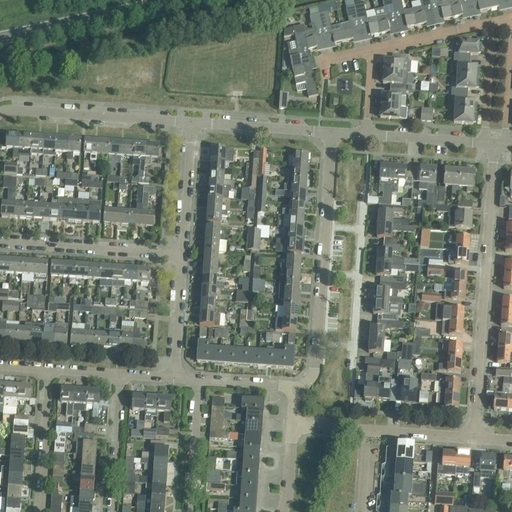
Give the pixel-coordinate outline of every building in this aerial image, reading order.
[(353,0),(347,0),(344,1),(346,9),(355,7),(353,0)] [(392,26),(397,25),(391,0),(384,0),(382,1),(385,15),(376,17),(380,34),(393,31),(392,26)] [(391,0),(397,25),(402,24),(403,29),(416,26),(413,9),(404,11),(401,0),(391,0)] [(420,0),(422,7),(413,9),(416,26),(429,23),(428,18),(433,17),(429,0),(420,0)] [(429,0),(433,17),(439,16),(440,21),(453,18),(449,1),(440,3),(439,0),(429,0)] [(453,0),(449,1),(453,18),(466,15),(464,10),(470,9),(467,0),(453,0)] [(476,13),(489,10),(486,0),(467,0),(470,9),(475,8),(476,13)] [(486,0),(489,10),(502,7),(501,2),(506,1),(505,0),(486,0)] [(380,34),(376,17),(367,19),(364,5),(355,7),(361,33),(366,32),(367,37),(380,34)] [(317,7),(309,9),(310,16),(319,15),(317,7)] [(349,23),(340,25),(344,42),(357,39),(355,34),(361,33),(355,7),(346,9),(349,23)] [(328,13),(319,15),(324,41),(330,40),(331,45),(344,42),(340,25),(331,27),(328,13)] [(302,26),(293,28),(295,35),(304,33),(307,50),(308,50),(317,48),(320,47),(319,43),(324,41),(319,15),(310,16),(310,17),(312,30),(306,30),(305,26),(302,26)] [(293,29),(293,28),(284,30),(284,38),(295,35),(293,29)] [(310,59),(308,50),(307,50),(304,33),(295,35),(298,50),(288,52),(292,69),(305,66),(304,60),(310,59)] [(454,53),(453,59),(466,60),(467,55),(478,55),(478,53),(480,53),(481,43),(472,43),(472,40),(465,40),(464,42),(459,42),(459,54),(454,53)] [(381,72),(407,74),(409,74),(410,74),(411,62),(410,62),(408,62),(409,56),(392,55),(396,55),(395,61),(392,61),(384,60),(384,63),(382,62),(381,72)] [(458,66),(457,77),(479,79),(479,69),(477,69),(477,67),(466,66),(466,60),(453,59),(453,65),(458,66)] [(305,66),(292,69),(296,85),(305,83),(308,98),(318,96),(312,70),(306,71),(305,66)] [(422,70),(422,74),(429,75),(430,67),(425,67),(422,70)] [(407,74),(381,72),(380,81),(383,81),(383,83),(394,84),(393,90),(406,91),(407,74)] [(479,79),(457,77),(456,89),(451,88),(451,90),(451,94),(464,95),(464,89),(475,90),(476,88),(478,88),(479,79)] [(406,91),(393,90),(393,96),(382,95),(382,97),(379,97),(378,106),(400,108),(401,96),(406,97),(406,91)] [(427,93),(419,92),(426,101),(427,100),(427,93)] [(288,93),(280,93),(279,109),(287,109),(288,93)] [(455,100),(455,112),(476,113),(477,104),(474,104),(474,101),(463,101),(464,95),(451,94),(451,100),(455,100)] [(400,108),(378,106),(378,115),(380,116),(380,118),(399,120),(400,108)] [(475,123),(476,113),(455,112),(454,123),(473,125),(473,122),(475,123)] [(19,150),(20,136),(7,135),(7,141),(1,141),(0,147),(1,149),(13,149),(12,159),(18,159),(18,150),(19,150)] [(19,150),(30,151),(31,136),(20,136),(19,150)] [(44,137),(31,136),(30,151),(30,155),(42,156),(44,137)] [(55,157),(56,138),(44,137),(42,156),(55,157)] [(67,153),(67,161),(68,139),(56,138),(55,157),(55,152),(67,153)] [(81,140),(68,139),(67,161),(72,161),(73,154),(80,154),(81,140)] [(97,155),(98,141),(85,140),(84,154),(91,155),(90,162),(96,162),(97,155)] [(97,155),(109,156),(109,142),(98,141),(97,155)] [(109,156),(121,157),(122,143),(109,142),(109,156)] [(133,158),(134,144),(122,143),(121,157),(133,158)] [(146,145),(134,144),(133,158),(140,158),(139,166),(145,166),(146,145)] [(146,145),(145,166),(151,167),(151,159),(158,159),(159,145),(146,145)] [(212,149),(211,162),(225,163),(226,150),(212,149)] [(251,165),(259,165),(260,153),(239,151),(239,156),(251,157),(251,165)] [(293,168),(307,169),(308,163),(310,162),(310,157),(308,156),(302,155),(302,153),(295,153),(295,155),(294,155),(293,168)] [(211,162),(210,174),(224,175),(225,168),(229,168),(229,164),(225,164),(225,163),(211,162)] [(4,174),(17,175),(17,169),(17,165),(5,164),(4,174)] [(259,165),(251,165),(246,164),(246,176),(248,176),(256,177),(258,177),(259,165)] [(391,196),(392,194),(393,167),(381,166),(379,186),(381,186),(383,187),(382,199),(378,198),(378,205),(380,205),(391,206),(391,196)] [(406,168),(393,167),(392,194),(398,195),(398,187),(404,188),(412,189),(413,174),(406,173),(406,168)] [(288,172),(288,179),(307,180),(307,169),(293,168),(293,172),(288,172)] [(437,210),(437,206),(438,189),(434,189),(434,184),(435,184),(436,170),(421,169),(420,179),(419,191),(427,191),(427,194),(429,194),(429,204),(424,203),(423,209),(437,210)] [(458,200),(459,187),(460,171),(445,170),(444,186),(452,187),(451,200),(458,200)] [(474,172),(460,171),(459,187),(467,188),(467,192),(473,193),(474,172)] [(83,173),(82,182),(93,183),(93,177),(95,177),(95,176),(88,176),(88,173),(83,173)] [(224,175),(210,174),(209,186),(234,188),(234,182),(231,182),(231,181),(224,181),(224,175)] [(256,189),(256,177),(248,176),(247,189),(249,189),(256,189)] [(14,218),(15,204),(16,185),(16,179),(4,178),(3,189),(9,189),(8,204),(2,203),(1,217),(14,218)] [(306,193),(307,180),(288,179),(288,186),(284,185),(284,191),(306,193)] [(53,186),(53,181),(41,181),(40,187),(46,187),(46,191),(48,194),(52,195),(52,186),(53,186)] [(234,188),(209,186),(208,199),(222,200),(229,200),(229,193),(231,193),(231,188),(234,188)] [(142,205),(141,227),(153,228),(154,214),(147,213),(148,197),(155,197),(156,188),(143,187),(143,188),(143,194),(142,205)] [(267,190),(259,189),(258,202),(267,202),(266,202),(267,190)] [(305,205),(306,193),(284,191),(283,197),(291,198),(291,204),(305,205)] [(63,222),(64,200),(58,199),(58,208),(51,207),(51,221),(63,222)] [(208,199),(207,211),(221,212),(222,200),(208,199)] [(38,220),(51,221),(51,207),(45,207),(45,200),(39,200),(39,202),(38,220)] [(75,223),(77,201),(64,200),(63,222),(75,223)] [(87,224),(89,203),(89,201),(77,200),(77,201),(75,223),(87,224)] [(34,206),(27,205),(26,219),(38,220),(39,202),(34,201),(34,206)] [(267,202),(258,202),(258,214),(265,214),(265,206),(267,206),(267,202)] [(89,203),(87,224),(100,224),(101,210),(100,210),(101,203),(89,203)] [(26,219),(27,205),(15,204),(14,218),(26,219)] [(282,216),(290,216),(304,217),(305,205),(291,204),(291,210),(283,210),(282,216)] [(141,227),(142,205),(137,205),(136,213),(129,212),(128,226),(141,227)] [(396,206),(391,206),(380,205),(379,212),(378,225),(408,227),(408,222),(405,222),(392,221),(393,214),(402,214),(402,207),(396,206)] [(118,206),(117,211),(116,226),(128,226),(129,212),(121,212),(122,206),(118,206)] [(457,208),(444,207),(437,206),(437,210),(437,212),(449,213),(448,217),(449,218),(449,228),(456,229),(470,230),(472,215),(457,214),(457,208)] [(104,225),(116,226),(117,211),(105,210),(104,225)] [(227,212),(221,212),(207,211),(207,223),(221,224),(221,217),(227,217),(227,212)] [(254,214),(247,213),(243,213),(243,220),(248,220),(248,222),(247,221),(246,222),(243,222),(243,225),(253,226),(254,214)] [(304,217),(290,216),(289,228),(303,229),(304,217)] [(378,225),(377,238),(384,238),(384,245),(397,246),(397,239),(392,239),(392,232),(413,234),(413,228),(408,227),(378,225)] [(206,227),(205,240),(220,241),(221,228),(206,227)] [(289,240),(289,241),(302,242),(303,238),(306,238),(306,229),(303,229),(289,228),(289,240)] [(247,241),(254,241),(255,230),(243,230),(243,233),(248,234),(247,241)] [(421,247),(430,248),(430,230),(422,230),(421,247)] [(456,243),(455,250),(469,251),(470,238),(456,237),(456,238),(450,238),(449,243),(456,243)] [(220,241),(205,240),(205,252),(219,253),(226,253),(227,242),(220,241)] [(289,241),(289,240),(283,240),(282,253),(288,253),(302,254),(303,253),(303,248),(302,247),(302,242),(289,241)] [(401,246),(397,246),(384,245),(384,251),(378,251),(377,263),(404,265),(404,260),(398,260),(398,259),(391,258),(392,252),(400,253),(401,246)] [(469,251),(455,250),(455,258),(448,258),(448,263),(455,263),(455,264),(468,265),(469,251)] [(205,252),(204,264),(218,265),(219,253),(205,252)] [(280,265),(280,269),(300,271),(301,266),(302,265),(302,260),(301,259),(301,258),(288,257),(287,265),(280,265)] [(0,273),(9,274),(10,260),(0,259),(0,273)] [(22,275),(23,261),(10,260),(9,274),(22,275)] [(34,276),(35,262),(23,261),(22,275),(34,276)] [(35,262),(34,276),(35,276),(34,281),(46,282),(48,263),(35,262)] [(63,278),(64,264),(52,263),(51,277),(63,278)] [(383,277),(382,284),(402,285),(404,285),(404,283),(407,283),(407,280),(404,280),(404,278),(396,277),(397,271),(404,272),(405,266),(404,266),(404,265),(377,263),(376,276),(383,277)] [(77,265),(64,264),(63,278),(75,279),(77,265)] [(204,264),(203,277),(217,278),(218,265),(204,264)] [(75,279),(88,280),(89,266),(77,265),(75,279)] [(100,281),(101,267),(89,266),(88,280),(100,281)] [(446,279),(445,286),(465,287),(466,274),(453,273),(453,274),(446,273),(446,274),(443,273),(443,268),(433,268),(419,266),(419,270),(427,271),(427,277),(442,279),(446,279)] [(112,287),(112,281),(113,267),(101,267),(100,281),(99,286),(112,287)] [(125,268),(113,267),(112,281),(124,282),(125,268)] [(136,283),(137,269),(125,268),(124,282),(136,283)] [(148,288),(157,289),(158,277),(150,276),(150,270),(137,269),(136,283),(149,284),(148,288)] [(286,276),(286,282),(299,283),(300,283),(301,282),(301,277),(300,276),(300,271),(280,269),(280,276),(286,276)] [(511,276),(504,276),(503,289),(511,290),(511,276)] [(217,284),(217,278),(203,277),(202,289),(224,290),(224,284),(217,284)] [(280,294),(299,295),(299,283),(286,282),(280,282),(280,294)] [(375,289),(374,302),(401,304),(401,299),(397,299),(397,292),(402,292),(402,285),(382,284),(382,290),(375,289)] [(464,301),(465,287),(445,286),(444,294),(444,299),(451,299),(451,300),(464,301)] [(202,289),(201,301),(215,302),(216,290),(224,290),(202,289)] [(0,299),(8,300),(8,299),(8,292),(8,291),(0,290),(0,299)] [(284,307),(298,308),(299,295),(280,294),(279,300),(285,300),(284,307)] [(441,295),(422,294),(421,302),(440,303),(441,295)] [(511,299),(503,299),(502,313),(511,313),(511,299)] [(201,301),(200,313),(224,315),(224,309),(215,308),(215,302),(201,301)] [(380,315),(379,322),(399,323),(397,323),(398,316),(387,315),(388,309),(400,310),(401,304),(374,302),(373,315),(380,315)] [(418,302),(416,309),(427,312),(429,305),(418,302)] [(19,303),(7,303),(7,312),(18,313),(19,303)] [(59,305),(49,305),(48,312),(56,313),(56,311),(59,311),(59,305)] [(284,315),(283,319),(297,320),(298,308),(284,307),(275,306),(275,312),(277,315),(284,315)] [(443,322),(463,323),(464,310),(451,309),(450,310),(444,309),(443,322)] [(224,315),(200,313),(199,326),(214,327),(220,327),(221,315),(224,315)] [(511,313),(502,313),(501,327),(511,327),(511,313)] [(239,329),(247,329),(248,322),(246,322),(247,316),(240,316),(239,329)] [(257,323),(257,317),(251,317),(251,322),(248,322),(247,329),(248,329),(254,330),(255,323),(257,323)] [(296,332),(297,320),(283,319),(276,319),(275,331),(296,332)] [(370,340),(384,341),(385,329),(399,330),(399,323),(379,322),(379,328),(370,327),(370,340)] [(463,323),(443,322),(442,335),(449,336),(462,337),(463,323)] [(29,344),(30,324),(25,324),(25,329),(18,329),(17,343),(29,344)] [(43,325),(30,324),(29,344),(42,345),(43,331),(43,325)] [(55,332),(54,346),(67,346),(68,332),(68,325),(56,325),(55,332)] [(83,348),(84,333),(84,325),(79,325),(79,333),(72,333),(71,347),(83,348)] [(120,350),(132,351),(133,328),(121,327),(121,332),(120,350)] [(18,329),(6,328),(5,342),(17,343),(18,329)] [(133,328),(132,351),(145,352),(146,338),(139,337),(139,330),(134,329),(134,328),(133,328)] [(248,329),(247,329),(239,329),(241,329),(241,337),(247,338),(248,329)] [(104,335),(96,334),(95,348),(107,349),(108,335),(109,331),(109,330),(104,330),(104,335)] [(42,345),(54,346),(55,332),(43,331),(42,345)] [(115,332),(114,332),(114,331),(109,331),(108,335),(107,349),(120,350),(121,332),(115,332)] [(95,348),(96,334),(84,333),(83,348),(95,348)] [(511,351),(511,337),(499,336),(498,350),(511,351)] [(383,354),(384,341),(370,340),(369,353),(383,354)] [(197,363),(207,363),(208,349),(209,343),(199,343),(197,363)] [(413,344),(402,344),(401,353),(397,353),(396,361),(398,361),(405,361),(411,362),(413,344)] [(448,358),(461,359),(462,346),(449,345),(449,346),(442,345),(442,350),(449,351),(448,358)] [(221,350),(208,349),(207,363),(220,364),(221,350)] [(285,349),(285,354),(284,369),(293,369),(294,349),(285,349)] [(233,365),(234,351),(221,350),(220,364),(233,365)] [(511,351),(498,350),(497,364),(511,365),(511,364),(511,363),(511,351)] [(233,365),(246,366),(247,352),(234,351),(233,365)] [(258,367),(259,352),(247,352),(246,366),(258,367)] [(272,353),(259,352),(258,367),(271,368),(272,353)] [(271,368),(284,369),(285,354),(272,353),(271,368)] [(461,359),(448,358),(447,366),(441,365),(440,371),(447,371),(447,372),(460,373),(461,359)] [(364,399),(377,400),(378,380),(379,373),(379,368),(379,365),(380,360),(369,359),(368,375),(372,375),(372,385),(365,385),(364,399)] [(510,378),(510,377),(510,370),(497,369),(496,377),(510,378)] [(416,384),(409,383),(409,376),(397,375),(396,387),(402,388),(401,403),(415,404),(416,384)] [(378,380),(377,400),(390,401),(390,391),(391,387),(391,381),(378,380)] [(439,386),(439,394),(459,395),(460,382),(446,381),(446,382),(440,381),(439,386)] [(17,401),(18,386),(5,385),(4,403),(10,404),(10,409),(16,410),(17,401)] [(507,411),(508,392),(509,385),(503,385),(502,394),(495,393),(494,410),(507,411)] [(18,386),(17,401),(30,401),(30,400),(31,387),(18,386)] [(74,404),(75,390),(62,389),(61,404),(67,404),(66,417),(72,417),(73,404),(74,404)] [(74,404),(86,405),(87,391),(75,390),(74,404)] [(87,391),(86,405),(93,406),(93,411),(92,419),(98,419),(98,418),(99,407),(99,399),(100,392),(87,391)] [(428,405),(428,393),(420,393),(419,404),(428,405)] [(458,409),(459,395),(439,394),(439,397),(438,407),(458,409)] [(132,411),(145,411),(146,397),(133,396),(132,411)] [(145,417),(145,422),(151,422),(151,417),(156,417),(157,412),(158,398),(157,398),(147,397),(146,397),(145,411),(145,417)] [(242,404),(242,409),(248,410),(248,409),(262,410),(262,401),(253,401),(254,398),(239,397),(239,404),(242,404)] [(171,399),(158,398),(157,412),(164,413),(164,423),(169,423),(171,399)] [(212,407),(224,408),(225,399),(212,398),(212,407)] [(223,421),(224,408),(212,407),(211,420),(223,421)] [(261,423),(262,410),(248,409),(248,410),(242,409),(241,416),(237,416),(236,421),(241,422),(261,423)] [(28,423),(14,422),(13,435),(27,436),(28,423)] [(246,428),(246,435),(260,436),(261,423),(241,422),(241,428),(246,428)] [(56,427),(56,433),(67,434),(72,434),(72,428),(72,426),(64,425),(56,425),(56,427)] [(85,425),(84,432),(97,433),(97,426),(85,425)] [(156,429),(156,431),(156,437),(169,438),(169,430),(156,429)] [(156,440),(156,437),(156,431),(144,430),(143,433),(143,439),(156,440)] [(65,454),(67,434),(56,433),(55,453),(54,453),(54,454),(65,454)] [(76,443),(75,455),(96,456),(97,444),(93,443),(93,435),(80,435),(74,434),(74,443),(76,443)] [(259,449),(260,436),(246,435),(245,448),(259,449)] [(10,450),(24,451),(25,439),(11,438),(10,450)] [(142,453),(141,459),(154,460),(168,461),(169,449),(164,448),(165,442),(151,441),(150,448),(155,449),(154,454),(142,453)] [(413,464),(427,465),(431,465),(432,447),(397,445),(396,463),(413,464)] [(244,461),(258,462),(259,449),(245,448),(244,461)] [(0,456),(10,457),(10,462),(23,463),(24,451),(10,450),(10,451),(0,449),(0,456)] [(64,466),(65,454),(54,454),(53,465),(64,466)] [(438,459),(437,471),(442,471),(442,472),(446,476),(455,477),(455,475),(457,455),(443,454),(443,460),(438,459)] [(96,456),(75,455),(73,455),(73,459),(76,460),(82,460),(81,467),(95,468),(96,456)] [(457,455),(455,475),(469,476),(469,469),(470,456),(457,455)] [(498,478),(498,472),(495,471),(495,468),(496,458),(481,456),(480,466),(479,472),(481,472),(480,475),(474,474),(473,489),(479,489),(480,479),(494,480),(494,478),(498,478)] [(207,468),(207,471),(215,471),(216,459),(208,458),(208,467),(207,468)] [(504,468),(503,471),(505,472),(504,478),(509,479),(510,472),(511,472),(511,458),(504,458),(504,468)] [(126,459),(125,471),(133,472),(134,459),(126,459)] [(167,474),(168,461),(154,460),(141,459),(141,465),(148,465),(148,472),(167,474)] [(237,460),(236,473),(257,475),(258,462),(244,461),(237,460)] [(23,476),(23,463),(10,462),(10,463),(4,463),(4,468),(2,468),(1,474),(23,476)] [(426,474),(413,473),(413,464),(396,463),(395,480),(430,482),(431,465),(427,465),(426,474)] [(53,465),(52,478),(63,479),(64,466),(53,465)] [(94,481),(95,468),(81,467),(81,468),(78,468),(77,473),(73,473),(72,479),(94,481)] [(207,480),(207,484),(214,485),(215,471),(207,471),(207,480)] [(141,484),(146,484),(166,486),(167,474),(148,472),(153,473),(153,478),(141,478),(141,484)] [(256,488),(257,475),(236,473),(243,474),(242,487),(256,488)] [(8,480),(8,487),(22,488),(23,476),(1,474),(1,479),(8,480)] [(63,485),(63,479),(52,478),(52,490),(58,491),(58,485),(63,485)] [(80,492),(93,493),(94,481),(72,479),(72,480),(73,480),(73,485),(80,485),(80,492)] [(391,497),(429,500),(430,482),(395,480),(394,497),(391,497)] [(135,484),(124,483),(123,495),(134,496),(135,484)] [(166,486),(146,484),(146,489),(152,490),(152,497),(165,498),(166,486)] [(510,485),(502,484),(501,496),(509,497),(510,485)] [(0,494),(0,498),(21,500),(22,488),(8,487),(7,495),(0,494)] [(256,488),(242,487),(241,499),(255,500),(256,488)] [(52,490),(51,503),(62,503),(62,497),(58,496),(58,491),(52,490)] [(93,505),(93,493),(80,492),(79,498),(71,497),(70,504),(93,505)] [(435,505),(450,507),(453,507),(454,494),(435,492),(435,505)] [(165,498),(152,497),(145,497),(145,503),(137,503),(137,509),(164,510),(165,498)] [(428,511),(429,500),(391,497),(390,509),(428,511)] [(14,511),(20,511),(21,500),(0,498),(0,510),(6,511),(14,511)] [(241,499),(240,510),(254,511),(255,500),(241,499)] [(61,511),(62,503),(51,503),(50,511),(61,511)] [(207,510),(218,511),(226,511),(227,504),(220,504),(208,503),(207,510)]
